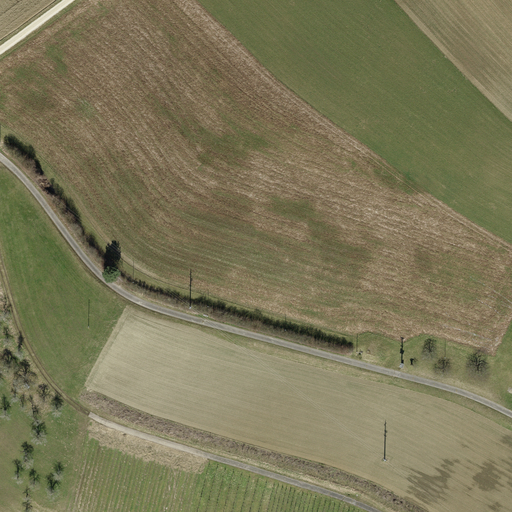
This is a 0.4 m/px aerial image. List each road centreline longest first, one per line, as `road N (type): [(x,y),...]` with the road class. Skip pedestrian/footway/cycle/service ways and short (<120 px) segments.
road 1 (track): [(511,418),(473,397),(150,306),(86,259),(0,156)]
road 2 (track): [(374,511),(88,413),(30,356),(0,260)]
